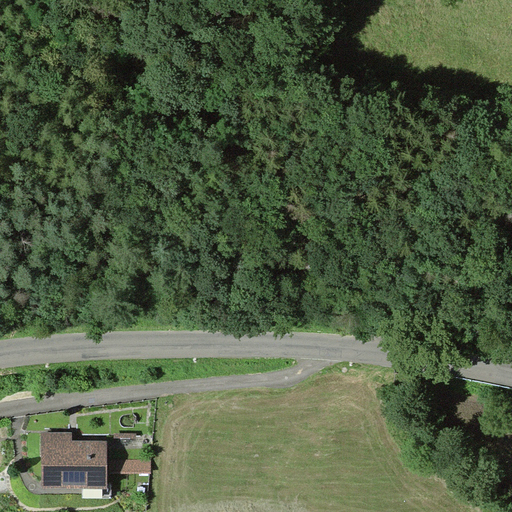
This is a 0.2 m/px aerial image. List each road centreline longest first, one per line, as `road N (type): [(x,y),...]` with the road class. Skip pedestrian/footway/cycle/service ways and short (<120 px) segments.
road 1 (tertiary): [(511,375),(318,346),(0,352)]
road 2 (track): [(318,346),(292,380),(175,384),(0,413)]
